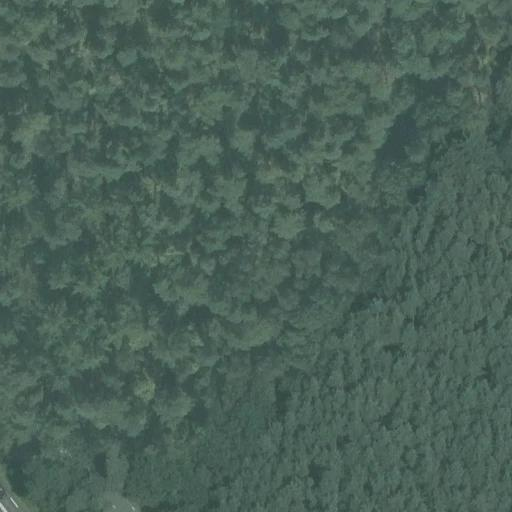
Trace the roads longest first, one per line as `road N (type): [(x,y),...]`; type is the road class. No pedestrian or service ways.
road 1 (track): [(511,91),(224,511)]
road 2 (unclassified): [(127,511),(0,393)]
